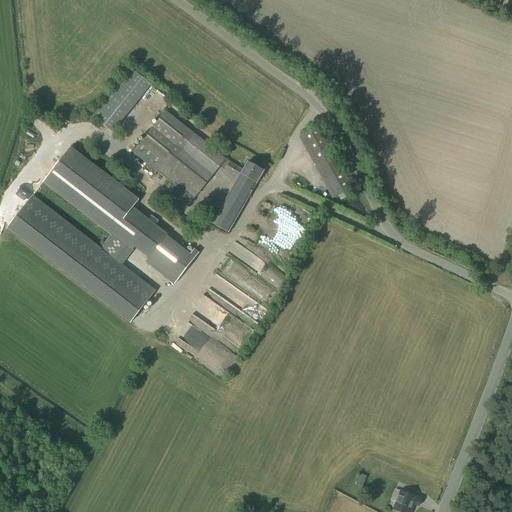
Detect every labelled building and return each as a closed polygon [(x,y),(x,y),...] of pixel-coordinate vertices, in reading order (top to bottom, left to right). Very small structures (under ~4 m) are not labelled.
[(481,0),(480,5),(493,10),(497,0),(481,0)] [(150,86),(130,70),(92,118),(112,134),(150,86)] [(196,197),(219,168),(224,171),(222,175),(236,182),(223,204),(217,201),(205,221),(228,234),(264,171),(248,162),(242,170),(226,159),(166,111),(133,153),(173,185),(168,192),(188,207),(196,197)] [(352,189),(318,128),(299,139),(333,200),(338,197),(340,201),(350,196),(348,192),(352,189)] [(7,229),(129,324),(155,291),(123,265),(135,250),(147,260),(145,263),(174,285),(199,253),(194,249),(190,254),(167,237),(169,235),(134,208),(139,200),(70,147),(42,184),(109,237),(101,248),(32,196),(7,229)] [(362,488),(367,477),(359,474),(355,485),(362,488)] [(395,502),(392,511),(395,511),(410,511),(413,505),(419,507),(421,499),(394,489),(390,500),(395,502)]
